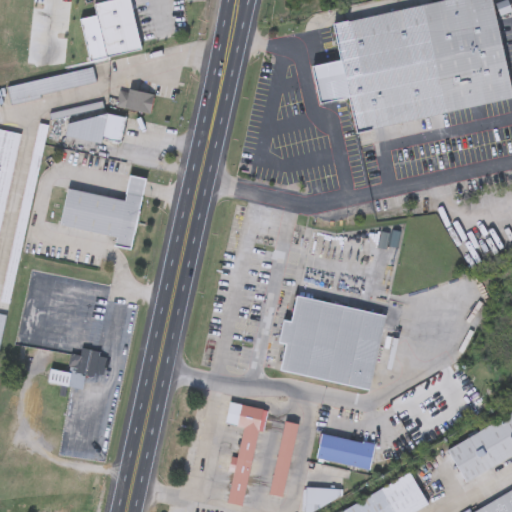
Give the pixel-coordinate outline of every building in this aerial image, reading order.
[(119,0),(129,0),(139,50),(104,57),(94,5),(119,0)] [(493,0),(511,102),(354,131),(348,99),(318,105),(311,67),(339,62),(331,23),(458,0),(493,0)] [(6,87),(92,69),(95,86),(9,103),(6,87)] [(117,107),(120,91),(129,93),(130,91),(154,96),(150,114),(117,107)] [(102,102),(104,108),(51,120),(49,114),(102,102)] [(66,137),(69,124),(108,114),(126,118),(120,142),(103,139),(102,145),(66,137)] [(0,303),(39,124),(48,126),(9,305),(0,303)] [(0,129),(22,135),(0,237),(0,129)] [(131,250),(113,247),(115,237),(59,226),(66,190),(124,201),(128,176),(144,179),(131,250)] [(279,373),(284,346),(278,344),(282,322),(291,323),(296,298),(384,315),(369,391),(279,373)] [(47,385),(49,371),(67,374),(70,355),(79,357),(80,351),(107,355),(102,386),(85,384),(83,391),(47,385)] [(266,411),(262,433),(257,432),(243,507),(227,505),(241,428),(224,425),(228,403),(266,411)] [(511,456),(463,482),(446,450),(511,414),(511,456)] [(270,496),(282,423),(296,425),(283,498),(270,496)] [(321,436),(373,446),(369,471),(316,461),(321,436)] [(347,478),(312,477),(313,467),(348,469),(347,478)] [(345,511),(412,479),(428,511),(425,511),(345,511)] [(341,507),(303,507),(303,489),(341,489),(341,507)] [(511,511),(468,511),(511,490),(511,511)]
